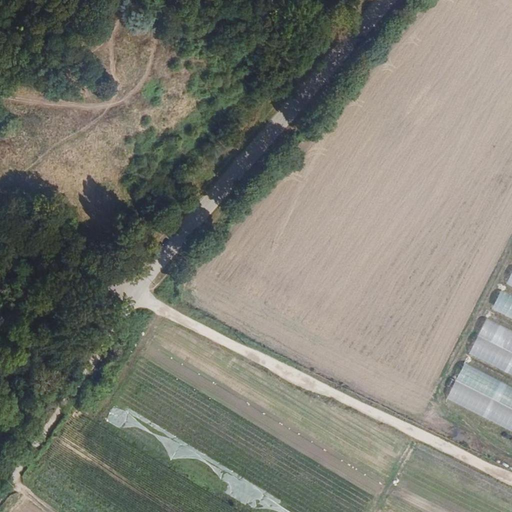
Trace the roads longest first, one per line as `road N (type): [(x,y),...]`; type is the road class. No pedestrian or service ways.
road 1 (unclassified): [(511,479),(136,296)]
road 2 (unclassified): [(136,296),(143,276),(387,0)]
road 3 (unclassified): [(136,296),(0,493)]
